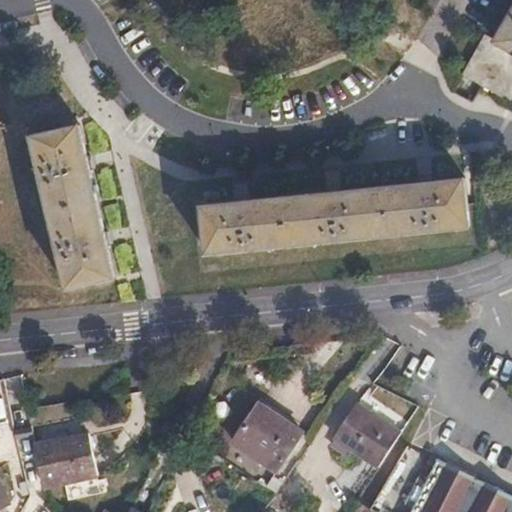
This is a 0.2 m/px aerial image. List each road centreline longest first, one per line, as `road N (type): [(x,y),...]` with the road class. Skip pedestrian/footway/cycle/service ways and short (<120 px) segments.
road 1 (residential): [(511,274),(450,298),(0,340)]
road 2 (residential): [(45,0),(69,2),(139,94),(190,131),(254,146),(327,132),(394,92)]
road 3 (residential): [(394,92),(448,120),(511,135)]
